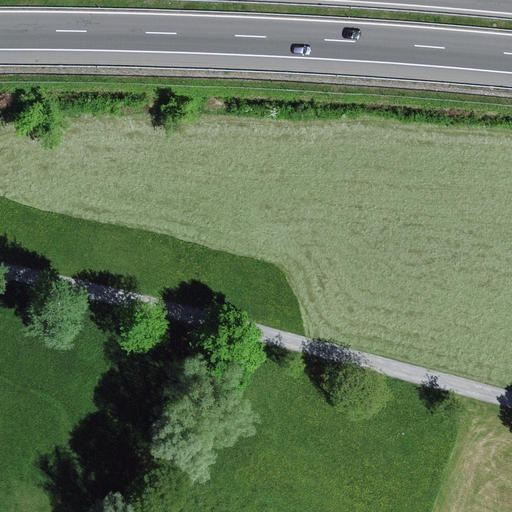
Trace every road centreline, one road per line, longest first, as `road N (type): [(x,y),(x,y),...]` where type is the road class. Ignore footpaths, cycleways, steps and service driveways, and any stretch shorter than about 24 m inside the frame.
road 1 (track): [(0,275),(511,409)]
road 2 (motorway): [(0,32),(252,37),(511,55)]
